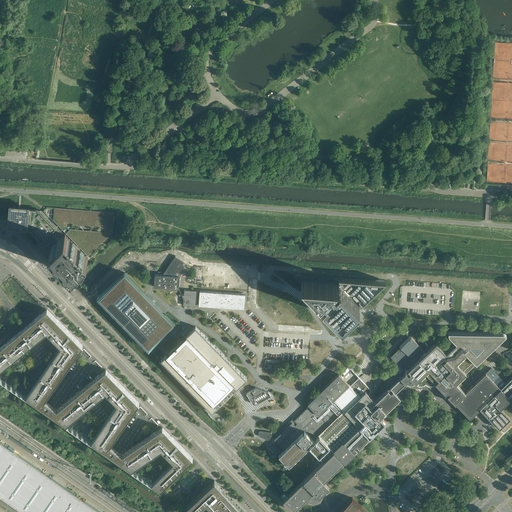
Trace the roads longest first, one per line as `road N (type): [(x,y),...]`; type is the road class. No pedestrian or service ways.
road 1 (unclassified): [(489,194),(0,159)]
road 2 (tertiary): [(219,449),(20,246),(0,236)]
road 3 (tertiary): [(0,252),(208,459)]
road 4 (track): [(0,380),(162,492),(177,493)]
